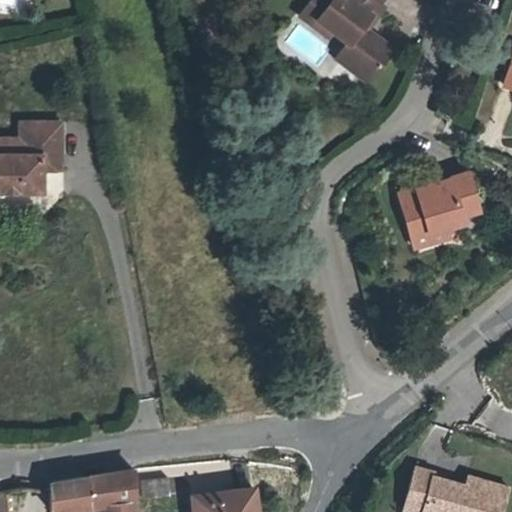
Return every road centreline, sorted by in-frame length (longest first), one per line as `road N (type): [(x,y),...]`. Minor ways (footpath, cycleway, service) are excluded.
road 1 (residential): [(371,426),(0,455)]
road 2 (residential): [(511,304),(371,426)]
